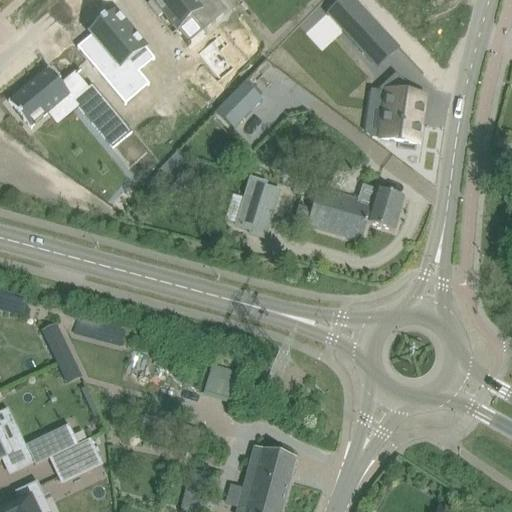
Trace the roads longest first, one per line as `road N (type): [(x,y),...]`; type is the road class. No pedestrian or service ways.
road 1 (tertiary): [(440,237),(490,0)]
road 2 (tertiary): [(232,299),(0,239)]
road 3 (tertiary): [(385,319),(232,299)]
road 4 (tertiary): [(232,299),(366,361)]
